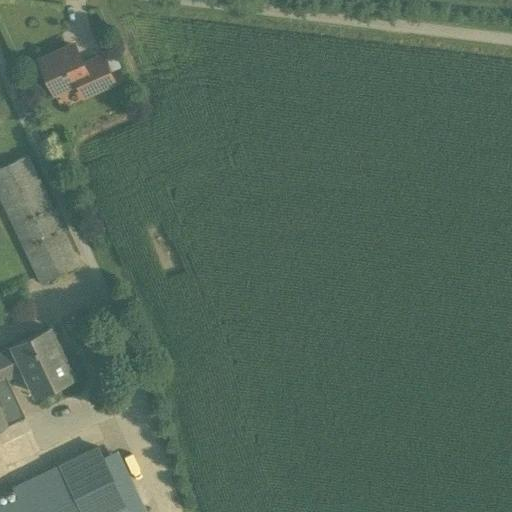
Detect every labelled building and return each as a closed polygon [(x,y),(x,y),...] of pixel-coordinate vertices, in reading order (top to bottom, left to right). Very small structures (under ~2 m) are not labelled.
[(73,45),(39,60),(54,92),(78,81),(87,77),(82,65),(73,45)] [(101,56),(82,65),(87,77),(78,81),(84,95),(113,83),(101,56)] [(77,265),(26,155),(0,167),(0,196),(40,282),(77,265)] [(49,327),(12,344),(13,346),(0,352),(0,380),(6,377),(24,369),(35,393),(72,376),(49,327)] [(0,427),(25,416),(6,377),(0,380),(0,427)] [(65,474),(0,505),(0,511),(104,511),(124,503),(97,446),(60,464),(65,474)] [(128,511),(124,503),(104,511),(128,511)]
